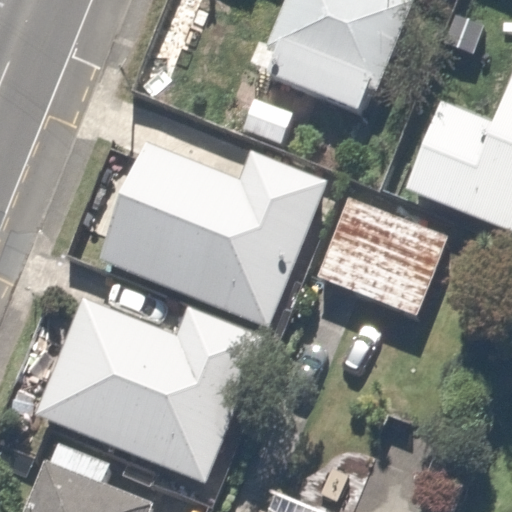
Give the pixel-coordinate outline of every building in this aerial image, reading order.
[(414,13),(379,0),(295,0),(264,80),(371,122),(414,13)] [(471,140),(419,119),(417,124),(382,206),(511,260),(511,91),(495,84),(471,140)] [(221,197),(128,162),(81,289),(261,355),(318,202),(231,170),(221,197)] [(432,256),(326,222),(300,304),(406,338),(432,256)] [(158,362),(69,325),(18,447),(174,511),(181,511),(242,367),(169,337),(158,362)] [(101,511),(28,480),(14,511),(101,511)]
